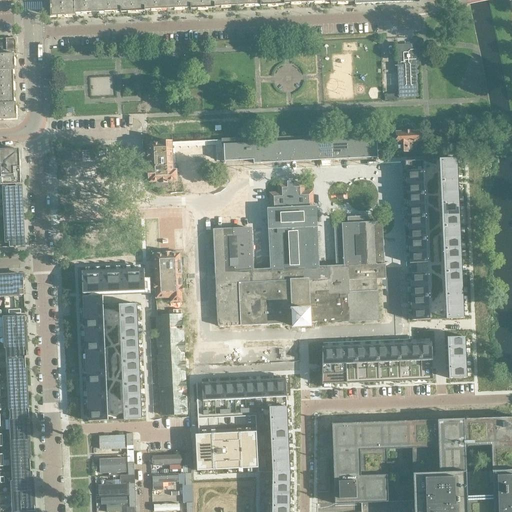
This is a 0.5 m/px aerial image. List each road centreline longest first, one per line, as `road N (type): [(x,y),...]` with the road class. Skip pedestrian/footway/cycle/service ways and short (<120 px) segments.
road 1 (residential): [(34,31),(420,16)]
road 2 (residential): [(142,198),(236,195),(246,174),(376,170)]
road 3 (residential): [(511,398),(306,405)]
road 4 (residential): [(50,430),(43,259)]
road 5 (residential): [(142,198),(136,131),(36,132)]
road 6 (residential): [(150,426),(144,297)]
road 7 (residential): [(43,259),(36,132)]
